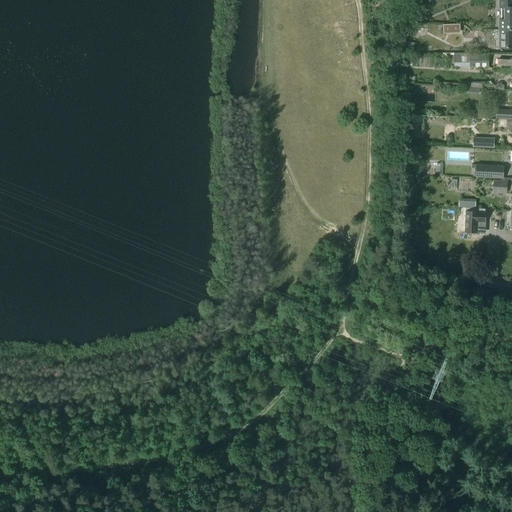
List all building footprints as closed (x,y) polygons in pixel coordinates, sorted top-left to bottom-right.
[(511,0),(498,0),(499,8),(501,8),(501,20),(499,20),(499,22),(511,22),(511,21),(511,0)] [(414,17),(405,21),(408,29),(417,25),(414,17)] [(511,21),(511,22),(499,22),(498,48),(511,48),(511,21)] [(459,24),(442,24),(442,33),(460,33),(459,24)] [(488,68),(488,54),(454,54),(454,57),(449,57),(449,64),(454,64),(454,68),(469,68),(488,68)] [(511,60),(498,60),(497,65),(501,66),(500,72),(511,72),(511,60)] [(460,82),(460,88),(504,90),(504,86),(501,84),(498,83),(495,86),(483,85),(484,83),(473,82),(473,83),(460,82)] [(488,120),(489,111),(464,110),(463,118),(488,120)] [(495,118),(511,119),(511,111),(496,110),(495,118)] [(494,139),(474,138),(473,147),(493,148),(494,139)] [(476,166),(476,177),(503,178),(503,167),(476,166)] [(507,182),(494,181),(494,193),(506,194),(507,182)] [(486,213),(466,212),(465,232),(477,233),(477,222),(485,223),(486,213)]
